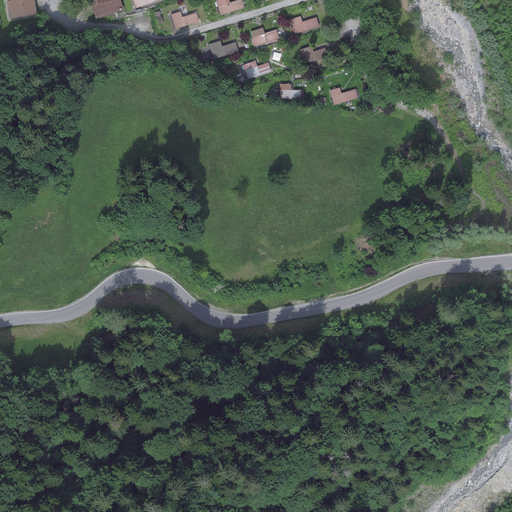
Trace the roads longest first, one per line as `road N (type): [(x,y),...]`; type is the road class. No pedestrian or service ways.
road 1 (unclassified): [(0,322),(73,312),(134,276),(168,285),(208,317),(249,321),(361,299),(423,271),(511,261)]
road 2 (track): [(366,296),(365,278),(391,246),(499,187),(462,157),(434,111),(381,80),(348,26),(312,0)]
road 3 (track): [(47,0),(83,26),(154,38),(298,0)]
